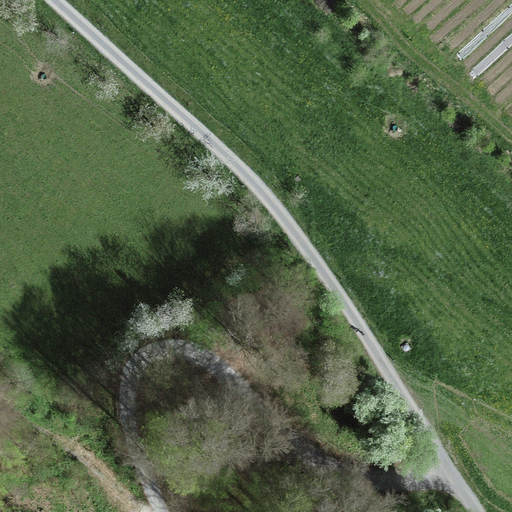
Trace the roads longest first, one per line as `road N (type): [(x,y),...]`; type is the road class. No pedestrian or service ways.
road 1 (track): [(55,0),(260,189),(473,511)]
road 2 (track): [(163,511),(141,466),(130,397),(140,353),(191,349),(241,360),(307,439),(362,466),(441,463)]
